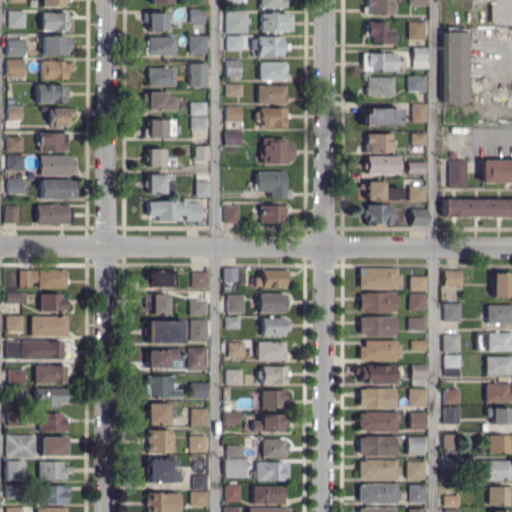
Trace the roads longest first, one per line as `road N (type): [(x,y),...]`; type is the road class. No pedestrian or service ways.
road 1 (residential): [(325,0),(323,511)]
road 2 (residential): [(0,246),(511,245)]
road 3 (residential): [(104,0),(104,511)]
